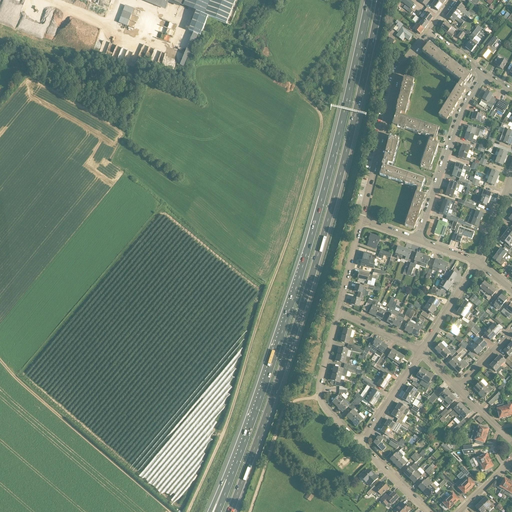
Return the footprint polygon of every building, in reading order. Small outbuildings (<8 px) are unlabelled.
[(196,0),(209,5),(231,14),(236,0),(196,0)] [(398,0),(410,9),(414,4),(408,0),(398,0)] [(431,6),(438,11),(443,5),(435,0),(420,0),(419,2),(420,2),(425,6),(426,6),(428,3),(430,0),(431,0),(434,2),(431,6)] [(471,16),(473,17),(475,14),(470,10),(468,13),(464,10),(465,8),(458,3),(454,7),(469,18),(471,16)] [(126,6),(119,23),(128,27),(134,9),(126,6)] [(469,18),(454,7),(454,8),(451,12),(458,18),(459,15),(466,20),(468,18),(469,18)] [(429,24),(434,18),(425,11),(423,14),(425,15),(422,19),(423,19),(429,24)] [(201,36),(208,17),(197,12),(189,31),(194,34),(199,35),(201,36)] [(451,12),(447,18),(454,23),(456,20),(458,18),(451,12)] [(418,25),(424,30),(429,24),(423,19),(422,21),(419,19),(416,24),(418,25)] [(397,21),(396,22),(395,23),(397,25),(396,27),(399,29),(397,32),(398,33),(396,36),(403,41),(405,38),(409,41),(413,36),(402,28),(403,25),(397,21)] [(450,30),(452,28),(445,23),(441,28),(446,32),(445,33),(452,38),(454,35),(452,33),(452,32),(450,30)] [(414,30),(420,35),(424,30),(418,25),(414,30)] [(460,31),(455,27),(452,25),(450,27),(452,28),(458,33),(460,31)] [(476,29),(469,39),(471,40),(466,48),(472,52),(477,46),(476,46),(479,43),(474,39),(480,32),(476,29)] [(185,68),(198,36),(193,34),(180,66),(185,68)] [(486,48),(480,55),(486,60),(491,53),(493,55),(496,51),(492,47),(498,40),(495,37),(486,49),(486,48)] [(464,84),(470,77),(428,44),(422,52),(461,82),(457,87),(460,89),(463,84),(464,84)] [(498,56),(495,63),(498,65),(497,67),(503,70),(507,63),(501,60),(502,58),(498,56)] [(400,95),(410,98),(414,81),(405,78),(400,95)] [(457,87),(448,101),(456,107),(465,92),(460,89),(457,87)] [(492,97),(493,96),(487,92),(479,105),(484,109),(486,105),(492,109),(497,102),(493,100),(494,99),(492,97)] [(396,112),(397,112),(401,114),(405,115),(410,98),(400,95),(396,112)] [(448,101),(439,116),(447,121),(456,107),(448,101)] [(509,105),(501,101),(495,110),(503,114),(509,105)] [(485,117),(486,114),(481,111),(479,115),(474,113),(473,117),(471,117),(472,119),(472,120),(480,123),(481,119),(482,119),(483,117),(485,117)] [(435,139),(438,130),(400,117),(401,114),(397,112),(393,125),(431,138),(435,139)] [(511,120),(511,121),(506,118),(502,124),(509,126),(510,123),(511,123),(511,120)] [(503,135),(511,138),(511,131),(508,130),(510,127),(502,124),(501,128),(505,129),(503,135)] [(466,133),(475,136),(478,137),(480,130),(469,127),(468,130),(467,129),(466,133)] [(475,143),(476,141),(473,140),(475,136),(466,133),(465,136),(466,137),(465,140),(475,143)] [(500,142),(511,146),(511,143),(511,142),(511,138),(503,135),(500,142)] [(383,162),(382,166),(383,166),(387,168),(389,164),(393,165),(399,140),(390,137),(383,162)] [(429,142),(421,167),(430,170),(438,146),(433,144),(434,141),(437,142),(437,140),(435,139),(431,138),(429,143),(429,142)] [(461,147),(460,151),(468,154),(470,151),(473,152),(473,149),(463,146),(462,148),(461,147)] [(507,153),(497,150),(496,152),(499,153),(498,157),(506,160),(508,157),(506,156),(507,153)] [(468,154),(460,151),(458,155),(460,155),(459,158),(464,160),(466,161),(469,162),(470,160),(470,159),(467,158),(468,154)] [(495,163),(503,166),(504,163),(505,163),(506,160),(498,157),(495,155),(493,160),(492,162),(495,163)] [(469,172),(470,169),(471,169),(457,164),(456,167),(455,166),(453,170),(462,173),(463,170),(469,172)] [(380,176),(418,188),(417,193),(420,194),(421,190),(422,190),(425,180),(387,168),(383,166),(380,176)] [(453,176),(460,179),(462,180),(465,174),(462,173),(453,170),(452,173),(454,174),(453,176)] [(491,174),(490,177),(498,180),(500,177),(498,176),(499,174),(489,170),(488,172),(491,174)] [(498,180),(490,177),(488,180),(485,179),(484,182),(487,183),(495,186),(496,183),(497,184),(498,180)] [(451,182),(448,189),(455,191),(458,192),(460,185),(470,189),(471,186),(465,184),(459,181),(458,185),(451,182)] [(455,191),(448,189),(446,196),(453,198),(456,199),(457,196),(454,195),(455,191)] [(483,194),(482,197),(490,200),(492,197),(490,197),(491,194),(484,191),(481,190),(480,193),(483,194)] [(420,194),(417,193),(416,193),(411,210),(420,213),(422,206),(423,207),(424,203),(423,203),(425,196),(420,194)] [(489,204),(490,200),(482,197),(480,201),(477,199),(476,203),(479,205),(479,203),(486,206),(488,203),(489,204)] [(441,207),(453,211),(456,202),(449,200),(448,203),(444,201),(443,204),(442,204),(441,207)] [(476,206),(471,205),(465,202),(464,205),(463,206),(474,210),(475,208),(476,206)] [(449,220),(454,222),(458,223),(459,220),(451,217),(451,215),(448,214),(449,210),(453,211),(441,207),(440,211),(441,211),(440,214),(450,217),(449,220)] [(420,213),(411,210),(405,226),(415,229),(417,223),(418,220),(420,213)] [(483,214),(474,210),(471,217),(481,220),(483,214)] [(470,217),(466,227),(473,229),(474,226),(478,227),(481,220),(471,217),(470,217)] [(449,225),(449,224),(439,221),(434,234),(444,238),(448,226),(452,227),(451,230),(455,231),(458,223),(454,222),(452,226),(449,225)] [(472,240),(475,233),(459,227),(457,234),(458,235),(455,242),(460,244),(463,237),(472,240)] [(511,243),(511,239),(505,234),(501,240),(506,243),(504,246),(511,252),(511,251),(511,249),(511,248),(511,247),(510,246),(511,243)] [(368,246),(376,249),(378,243),(379,243),(381,239),(370,235),(369,239),(370,240),(368,246)] [(398,258),(402,259),(405,250),(398,247),(396,254),(395,257),(397,258),(398,259),(398,258)] [(501,249),(497,254),(503,258),(507,253),(501,249)] [(379,254),(384,256),(386,257),(391,259),(392,255),(381,250),(379,254)] [(405,250),(402,259),(408,262),(412,252),(405,250)] [(364,253),(363,260),(375,263),(374,263),(375,259),(376,260),(377,257),(373,256),(373,255),(364,253)] [(417,254),(415,261),(414,264),(411,263),(407,274),(411,276),(414,269),(415,269),(416,265),(420,267),(424,255),(421,254),(420,255),(417,254)] [(506,260),(503,258),(497,254),(493,259),(502,266),(506,260)] [(420,267),(426,269),(426,268),(427,265),(430,258),(427,257),(428,256),(424,255),(420,267)] [(375,263),(363,260),(361,266),(374,270),(375,266),(375,263)] [(438,273),(439,273),(443,261),(439,260),(438,261),(436,260),(433,268),(432,271),(435,272),(438,273)] [(445,272),(446,273),(448,265),(445,264),(446,263),(443,261),(439,273),(442,274),(444,275),(445,272)] [(451,271),(449,274),(445,281),(443,280),(440,286),(440,287),(441,290),(445,289),(447,291),(449,288),(450,288),(454,281),(453,280),(457,275),(451,271)] [(381,275),(374,273),(373,273),(372,276),(370,275),(359,272),(358,279),(368,281),(371,282),(372,279),(377,280),(378,276),(380,276),(381,275)] [(484,295),(491,287),(485,282),(481,287),(477,292),(479,293),(480,292),(484,295)] [(358,296),(364,297),(365,294),(363,293),(364,287),(356,285),(355,292),(359,293),(358,296)] [(491,287),(484,295),(488,298),(487,300),(489,301),(496,292),(491,287)] [(353,298),(351,305),(359,307),(361,300),(363,301),(364,297),(358,296),(357,296),(357,299),(353,298)] [(499,310),(501,307),(507,301),(501,296),(500,298),(498,296),(492,302),(495,304),(493,306),(499,310)] [(432,297),(428,303),(436,308),(440,303),(432,297)] [(480,305),(475,301),(472,298),(470,300),(478,307),(480,305)] [(369,299),(365,307),(364,310),(367,312),(371,304),(373,301),(369,299)] [(376,317),(381,307),(378,305),(380,301),(373,299),(373,301),(371,304),(374,306),(370,314),(376,317)] [(465,302),(461,308),(468,312),(472,307),(465,302)] [(432,314),(436,308),(428,303),(424,309),(432,314)] [(381,307),(376,317),(382,320),(387,310),(381,307)] [(464,318),(464,317),(467,319),(470,314),(468,313),(468,312),(461,308),(458,314),(464,318)] [(480,320),(485,313),(480,309),(474,316),(479,320),(480,320)] [(388,322),(394,325),(399,314),(400,313),(393,311),(392,314),(391,314),(388,322)] [(485,313),(480,320),(482,322),(488,315),(485,313)] [(399,314),(394,325),(400,328),(406,317),(399,314)] [(454,319),(450,325),(458,330),(461,325),(466,328),(466,327),(471,331),(474,328),(468,324),(460,319),(459,322),(454,319)] [(405,331),(412,334),(415,326),(409,323),(405,331)] [(412,334),(418,337),(422,329),(423,330),(424,327),(417,323),(415,326),(412,334)] [(494,324),(489,329),(496,335),(501,330),(494,324)] [(458,330),(450,325),(447,330),(454,335),(458,330)] [(482,330),(476,325),(474,328),(479,333),(482,330)] [(355,339),(353,338),(355,332),(344,329),(343,336),(355,339)] [(491,340),(496,335),(489,329),(484,334),(491,340)] [(348,347),(354,349),(361,351),(362,348),(353,345),(355,339),(343,336),(341,342),(348,344),(348,347)] [(362,340),(367,342),(366,344),(369,346),(373,339),(370,337),(369,338),(367,337),(364,336),(362,340)] [(475,343),(482,350),(487,345),(480,338),(475,343)] [(375,354),(377,351),(382,343),(376,340),(375,342),(372,340),(364,353),(367,354),(369,351),(375,354)] [(375,354),(381,357),(383,355),(388,347),(382,343),(377,351),(375,354)] [(475,343),(471,348),(477,355),(482,350),(475,343)] [(435,350),(440,355),(446,349),(441,344),(435,350)] [(348,347),(347,350),(340,348),(338,355),(349,358),(351,352),(351,351),(353,352),(354,349),(348,347)] [(460,353),(464,349),(461,347),(456,352),(459,355),(455,358),(449,364),(454,369),(460,363),(457,360),(462,355),(460,353)] [(445,359),(451,354),(446,349),(440,355),(445,359)] [(393,350),(388,357),(394,361),(399,354),(393,350)] [(399,354),(394,361),(400,365),(404,358),(399,354)] [(345,364),(344,367),(357,370),(360,371),(361,368),(349,365),(351,358),(349,358),(338,355),(336,362),(345,364)] [(501,367),(505,362),(504,362),(505,361),(500,356),(495,361),(501,367)] [(460,363),(454,369),(459,374),(465,368),(465,369),(469,365),(468,366),(463,360),(460,363)] [(501,367),(495,361),(490,366),(496,372),(501,367)] [(389,376),(390,373),(387,371),(382,368),(379,366),(376,364),(374,367),(380,371),(382,372),(380,379),(388,384),(391,378),(389,376)] [(360,371),(357,370),(344,367),(343,370),(335,368),(333,375),(342,377),(346,378),(348,371),(361,375),(363,372),(360,371)] [(417,377),(423,380),(428,373),(422,369),(417,377)] [(494,379),(497,377),(490,370),(488,373),(494,379)] [(423,380),(429,384),(434,377),(428,373),(423,380)] [(335,386),(340,387),(339,390),(347,391),(348,391),(348,390),(348,388),(343,387),(345,381),(341,380),(342,377),(333,375),(331,381),(336,382),(335,386)] [(375,387),(377,385),(363,375),(361,378),(363,380),(375,387)] [(388,384),(380,379),(377,385),(384,389),(388,384)] [(375,387),(363,380),(362,382),(364,383),(363,383),(367,386),(364,392),(367,394),(377,400),(381,394),(374,390),(375,387)] [(474,389),(479,394),(486,388),(481,383),(474,389)] [(501,391),(506,386),(504,383),(498,389),(501,391)] [(484,399),(491,392),(493,390),(488,385),(486,388),(479,394),(484,399)] [(416,399),(420,393),(417,392),(410,387),(406,393),(416,399)] [(442,404),(451,395),(446,390),(440,396),(444,401),(442,404)] [(501,396),(500,392),(488,404),(491,406),(501,396)] [(416,399),(406,393),(403,399),(409,403),(413,405),(416,399)] [(357,398),(359,400),(360,400),(362,402),(364,400),(366,402),(373,406),(377,400),(367,394),(363,398),(360,395),(357,398)] [(434,394),(430,397),(428,399),(430,402),(436,396),(434,394)] [(333,403),(338,408),(346,400),(341,395),(339,397),(333,403)] [(456,400),(451,395),(442,404),(447,409),(449,406),(456,400)] [(343,413),(351,405),(346,400),(338,408),(343,413)] [(347,417),(352,422),(358,415),(353,411),(356,408),(362,402),(360,400),(359,400),(354,406),(350,409),(353,411),(347,417)] [(400,404),(396,410),(403,414),(406,416),(410,411),(400,404)] [(448,412),(443,417),(445,419),(450,415),(453,418),(454,417),(454,416),(456,418),(465,409),(460,404),(454,410),(452,408),(448,412)] [(500,418),(503,418),(503,419),(507,418),(504,405),(497,407),(498,411),(497,411),(499,418),(500,417),(500,418)] [(422,411),(417,407),(414,406),(412,409),(420,414),(422,411)] [(421,415),(420,414),(412,409),(411,411),(420,417),(421,415)] [(456,418),(461,423),(464,419),(470,414),(465,409),(456,418)] [(398,420),(397,422),(408,429),(411,432),(413,429),(404,423),(408,418),(406,416),(403,414),(396,410),(392,416),(398,420)] [(358,415),(352,422),(357,427),(363,420),(358,415)] [(389,421),(385,426),(393,431),(397,434),(400,428),(406,432),(408,429),(397,422),(395,425),(389,421)] [(461,423),(460,423),(458,425),(456,427),(455,428),(458,432),(464,426),(461,423)] [(393,431),(385,426),(381,432),(389,437),(393,431)] [(489,433),(488,432),(488,430),(487,430),(488,428),(481,426),(481,428),(480,428),(480,426),(478,426),(477,429),(474,428),(473,433),(477,434),(487,437),(489,433)] [(485,443),(485,440),(486,441),(487,437),(477,434),(473,433),(472,433),(471,440),(475,441),(476,442),(483,444),(483,443),(485,443)] [(383,452),(386,448),(381,443),(383,440),(386,442),(387,440),(382,436),(381,439),(378,437),(374,443),(383,452)] [(444,443),(442,445),(449,452),(452,450),(444,443)] [(424,450),(419,455),(414,460),(416,463),(426,453),(424,450)] [(391,460),(396,465),(402,458),(404,457),(399,452),(391,460)] [(460,463),(463,460),(453,452),(451,454),(460,463)] [(476,467),(479,466),(491,460),(489,457),(488,457),(487,455),(486,455),(485,454),(480,456),(477,458),(477,457),(472,459),(476,467)] [(401,469),(407,463),(402,458),(396,465),(401,469)] [(493,464),(491,460),(479,466),(481,472),(482,472),(484,471),(485,473),(492,469),(492,468),(493,467),(492,465),(493,464)] [(405,474),(410,479),(420,468),(419,469),(414,464),(410,468),(405,474)] [(430,466),(425,472),(428,474),(435,467),(433,464),(431,467),(430,466)] [(436,466),(436,467),(435,467),(428,474),(430,477),(439,469),(436,466)] [(420,468),(410,479),(415,483),(420,478),(425,473),(424,472),(421,469),(420,468)] [(369,487),(378,478),(373,473),(372,474),(367,470),(365,473),(364,472),(359,477),(369,487)] [(452,488),(455,485),(443,473),(440,475),(445,480),(447,483),(452,488)] [(474,482),(470,478),(469,479),(464,475),(460,479),(460,480),(463,483),(470,490),(474,485),(473,483),(474,482)] [(419,487),(424,492),(433,483),(428,478),(426,481),(419,487)] [(500,494),(503,496),(504,495),(511,482),(508,480),(507,481),(505,479),(504,481),(502,481),(499,486),(498,488),(499,489),(501,490),(500,494)] [(457,488),(462,494),(463,493),(465,495),(470,490),(463,483),(460,480),(455,485),(458,487),(457,488)] [(381,496),(380,496),(381,496),(388,489),(388,488),(388,489),(383,483),(376,489),(374,487),(369,491),(366,494),(369,497),(372,494),(374,496),(377,493),(381,496)] [(438,488),(433,483),(424,492),(429,497),(435,490),(436,490),(438,488)] [(389,503),(392,505),(399,499),(393,493),(389,498),(386,496),(381,501),(386,506),(389,503)] [(447,497),(446,497),(453,505),(459,500),(457,498),(458,496),(454,493),(453,494),(452,493),(450,495),(449,495),(447,493),(444,495),(447,497)] [(453,505),(446,497),(444,500),(445,501),(443,503),(445,504),(443,505),(446,508),(447,507),(449,509),(453,505)] [(480,503),(489,511),(495,507),(489,501),(488,501),(485,499),(480,503)] [(394,511),(409,511),(411,511),(405,505),(404,506),(401,503),(394,511)] [(489,511),(480,503),(476,508),(479,511),(478,511),(486,511),(488,511),(489,511)]
